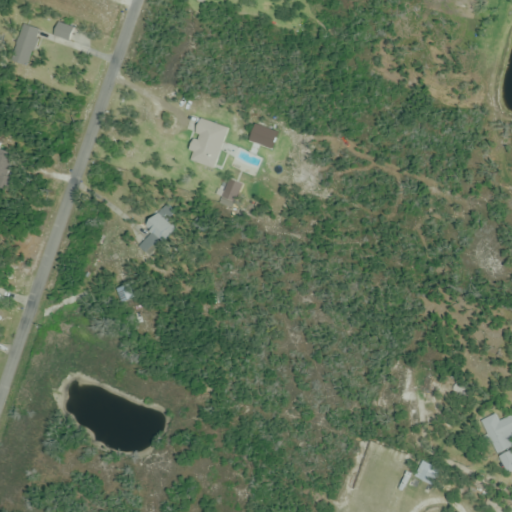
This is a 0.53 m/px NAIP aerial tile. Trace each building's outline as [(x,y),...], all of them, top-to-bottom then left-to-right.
[(73,30),(59,23),(53,35),(68,42),(73,30)] [(19,33),(12,63),(31,67),(38,38),(19,33)] [(0,180),(11,179),(5,148),(0,148),(0,180)] [(148,215),(151,237),(175,234),(172,212),(148,215)] [(117,291),(124,304),(136,297),(129,285),(117,291)]
